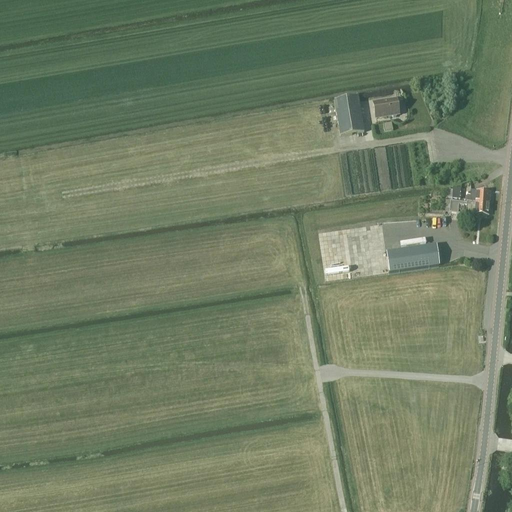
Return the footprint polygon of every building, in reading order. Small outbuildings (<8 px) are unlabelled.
[(364,133),(358,97),(334,101),(340,137),(364,133)] [(399,115),(396,99),(373,103),(376,119),(391,116),(393,117),(396,117),(397,115),(399,115)] [(452,199),(460,200),(461,189),(453,188),(452,199)] [(475,203),(475,204),(489,204),(490,193),(476,192),(471,192),(470,196),(467,196),(466,203),(475,203)] [(488,216),(489,204),(475,204),(450,202),(449,213),(466,215),(465,218),(475,219),(474,218),(475,215),(488,216)] [(418,249),(386,254),(389,275),(429,269),(426,248),(418,249)]
